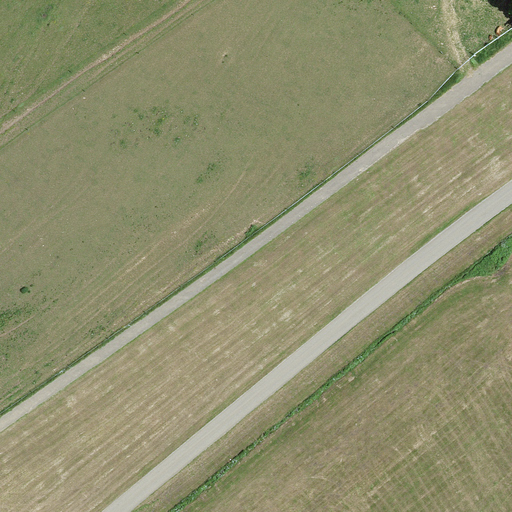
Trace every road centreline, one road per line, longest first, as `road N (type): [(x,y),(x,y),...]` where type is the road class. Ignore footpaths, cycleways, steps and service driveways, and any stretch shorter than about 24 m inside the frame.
road 1 (track): [(511,61),(209,287),(0,429)]
road 2 (unclassified): [(511,192),(115,511)]
